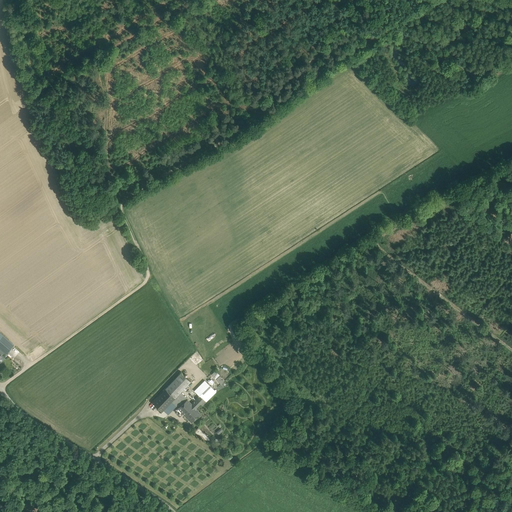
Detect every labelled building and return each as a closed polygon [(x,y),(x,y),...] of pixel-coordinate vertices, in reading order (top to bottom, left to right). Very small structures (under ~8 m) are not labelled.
[(249,342),(235,324),(231,326),(245,345),(249,342)] [(3,335),(0,338),(0,348),(4,352),(6,354),(14,345),(3,335)] [(215,371),(212,375),(220,384),(224,380),(215,371)] [(181,372),(152,402),(162,411),(163,410),(169,404),(172,401),(180,392),(191,381),(181,372)] [(200,396),(204,400),(214,390),(205,380),(194,391),(200,396)] [(178,408),(187,399),(180,392),(172,401),(176,406),(178,408)] [(191,404),(194,407),(195,408),(204,400),(200,396),(191,404)] [(194,407),(191,404),(187,399),(178,408),(185,415),(194,407)] [(169,404),(163,410),(168,414),(174,408),(169,404)] [(194,407),(185,415),(191,422),(200,414),(195,408),(194,407)]
